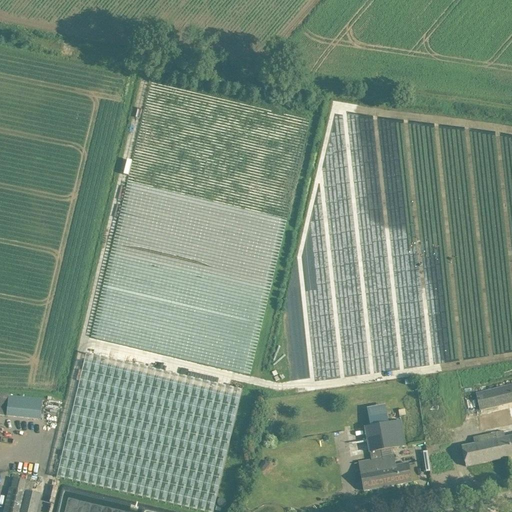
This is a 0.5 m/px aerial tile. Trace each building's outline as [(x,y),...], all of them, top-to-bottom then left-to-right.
[(239,32),(245,33),(246,24),(243,24),(244,14),(235,12),(233,35),(227,34),(226,42),(238,43),(239,32)] [(62,478),(206,511),(212,511),(242,386),(73,346),(61,394),(43,473),(62,478)] [(302,366),(304,373),(320,367),(317,360),(302,366)] [(511,385),(476,393),(480,411),(511,403),(511,385)] [(0,415),(7,416),(7,417),(40,420),(42,401),(8,397),(9,394),(0,393),(0,415)] [(511,409),(481,415),(484,430),(511,424),(511,409)] [(383,456),(393,454),(392,448),(405,446),(400,421),(394,422),(392,413),(374,416),(375,425),(365,427),(371,460),(359,462),(364,491),(392,485),(389,468),(385,468),(383,456)] [(461,447),(464,457),(466,467),(511,456),(511,436),(505,438),(503,431),(473,438),(474,444),(461,447)] [(395,466),(393,454),(383,456),(385,468),(389,468),(392,485),(411,482),(408,464),(395,466)] [(263,473),(270,464),(265,459),(257,468),(263,473)] [(4,511),(36,511),(41,495),(32,493),(34,483),(13,478),(11,488),(10,488),(4,511)]
